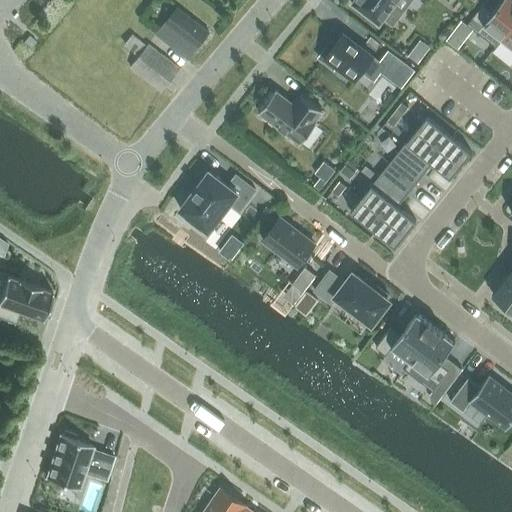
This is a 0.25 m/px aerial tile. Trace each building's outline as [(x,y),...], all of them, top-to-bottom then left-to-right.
[(354,0),(352,4),(379,25),(381,22),(382,22),(385,18),(392,24),(403,9),(394,2),(396,0),(354,0)] [(496,48),(502,40),(511,26),(511,0),(502,0),(493,12),(483,5),(467,25),(496,48)] [(156,35),(188,60),(209,32),(177,8),(156,35)] [(511,26),(502,40),(511,47),(511,26)] [(164,89),(180,69),(148,45),(147,46),(133,34),(124,45),(129,49),(139,57),(130,67),(129,68),(162,93),(163,92),(164,89)] [(331,40),(317,58),(333,70),(337,65),(355,79),(362,71),(375,80),(377,78),(382,71),(401,86),(414,69),(388,49),(378,62),(372,57),(372,56),(343,34),(335,44),(335,43),(331,40)] [(276,90),(259,112),(301,144),(317,122),(315,121),(323,111),(302,94),(294,104),(276,90)] [(402,102),(388,121),(394,126),(409,107),(402,102)] [(427,116),(417,129),(461,165),(472,152),(427,116)] [(406,142),(433,163),(451,178),(461,165),(417,129),(406,142)] [(372,185),(398,206),(407,195),(433,163),(406,142),(372,185)] [(346,164),(341,171),(350,178),(355,172),(346,164)] [(366,165),(362,171),(370,177),(374,172),(366,165)] [(210,170),(179,209),(209,232),(230,203),(239,210),(256,189),(237,174),(229,184),(210,170)] [(326,182),(320,178),(314,186),(319,190),(326,182)] [(339,196),(346,186),(340,181),(332,191),(339,196)] [(362,198),(406,234),(417,221),(398,206),(372,185),(362,198)] [(406,234),(362,198),(351,211),(395,247),(406,234)] [(298,267),(315,244),(280,217),(263,240),(298,267)] [(372,324),(390,301),(383,296),(386,292),(374,283),(371,286),(353,273),(346,282),(330,270),(314,290),(330,303),(335,296),(372,324)] [(0,317),(16,323),(21,310),(43,318),(45,311),(49,313),(54,298),(50,297),(52,290),(0,272),(0,317)] [(307,289),(314,279),(305,272),(297,281),(307,289)] [(511,282),(505,277),(492,294),(511,308),(511,282)] [(306,316),(318,300),(306,291),(294,307),(306,316)] [(404,368),(405,369),(436,327),(417,313),(401,334),(392,326),(376,347),(386,355),(392,347),(410,361),(404,368)] [(436,327),(405,369),(433,391),(449,370),(439,363),(455,342),(436,327)] [(511,422),(511,393),(489,376),(481,387),(469,378),(451,402),(464,412),(471,402),(507,429),(511,422)] [(61,434),(46,478),(78,488),(93,445),(76,439),(77,435),(65,431),(63,435),(61,434)] [(221,487),(203,511),(242,511),(247,506),(221,487)]
